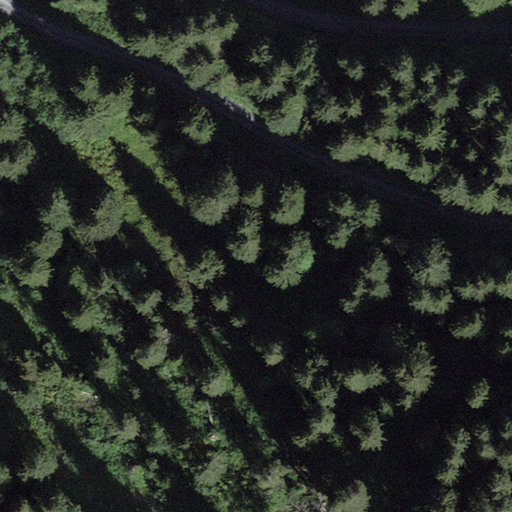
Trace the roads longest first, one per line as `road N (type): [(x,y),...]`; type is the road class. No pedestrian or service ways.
road 1 (track): [(511,239),(473,236),(332,276),(256,192),(169,125),(60,89),(0,17)]
road 2 (track): [(234,0),(330,29),(461,104),(511,90)]
